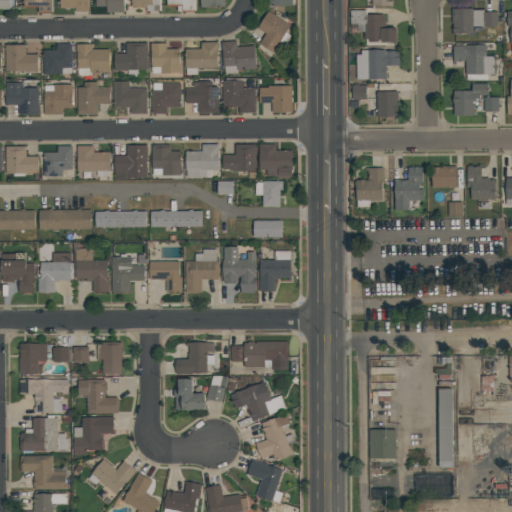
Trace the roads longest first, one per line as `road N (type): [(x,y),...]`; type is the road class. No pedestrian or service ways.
road 1 (residential): [(426,137),(430,0),(426,137),(329,139)]
road 2 (residential): [(0,321),(331,319)]
road 3 (residential): [(0,130),(329,129)]
road 4 (secondary): [(329,216),(329,511)]
road 5 (residential): [(245,0),(213,29),(0,31)]
road 6 (residential): [(149,322),(157,437),(213,449)]
